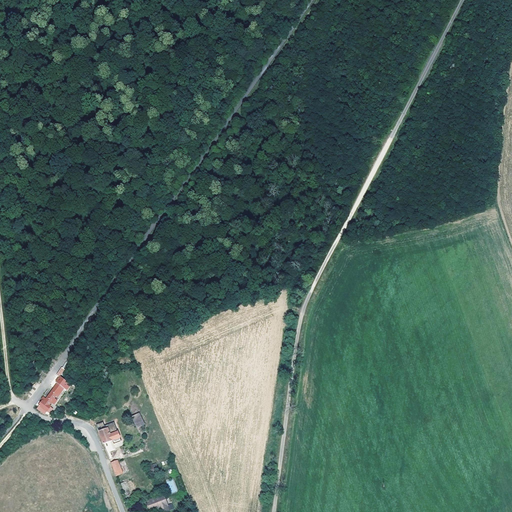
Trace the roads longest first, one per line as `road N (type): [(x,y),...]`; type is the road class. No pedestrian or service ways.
road 1 (unclassified): [(274,511),(302,314),(463,0)]
road 2 (track): [(70,346),(318,0)]
road 3 (tertiary): [(28,407),(87,426),(122,511)]
road 4 (track): [(0,296),(10,391),(28,407)]
